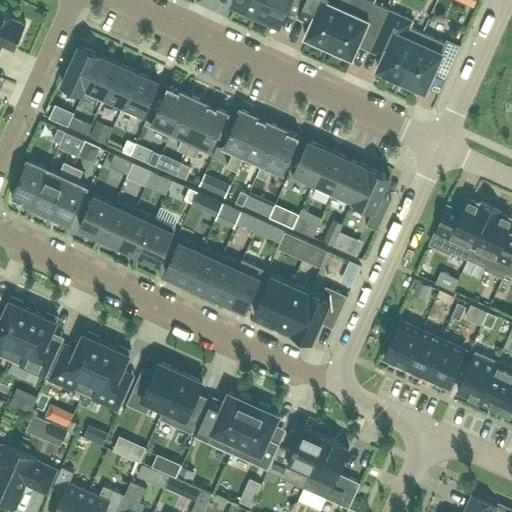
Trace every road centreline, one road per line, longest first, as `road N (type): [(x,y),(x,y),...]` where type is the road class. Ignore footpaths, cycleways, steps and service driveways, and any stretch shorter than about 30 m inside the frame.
road 1 (residential): [(342,379),(312,375),(0,233)]
road 2 (residential): [(439,145),(122,0)]
road 3 (unclassified): [(342,379),(344,354),(439,145)]
road 4 (residential): [(0,159),(70,0)]
road 5 (unclassified): [(439,145),(507,0)]
